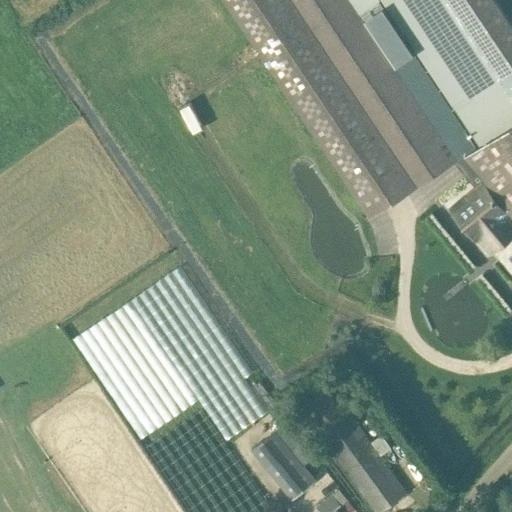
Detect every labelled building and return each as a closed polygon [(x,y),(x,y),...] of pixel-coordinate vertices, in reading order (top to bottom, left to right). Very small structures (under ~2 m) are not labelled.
[(511,23),(496,0),(228,0),(257,42),(267,57),(368,210),(450,157),(475,188),(453,207),(487,247),(511,227),(511,215),(509,211),(510,210),(511,212),(511,23)] [(186,265),(75,332),(110,390),(121,384),(133,381),(138,389),(142,407),(131,414),(142,432),(148,430),(172,416),(170,409),(187,406),(203,396),(227,436),(266,412),(265,405),(246,375),(251,372),(186,265)] [(383,296),(384,287),(374,285),(373,295),(383,296)] [(379,511),(407,492),(338,396),(309,418),(377,511),(379,511)] [(252,448),(293,497),(316,478),(308,469),(314,463),(307,454),(300,459),(291,448),(300,441),(284,421),(252,448)] [(341,503),(342,505),(350,499),(339,485),(332,492),(341,503)] [(345,505),(349,511),(355,508),(350,501),(345,505)]
